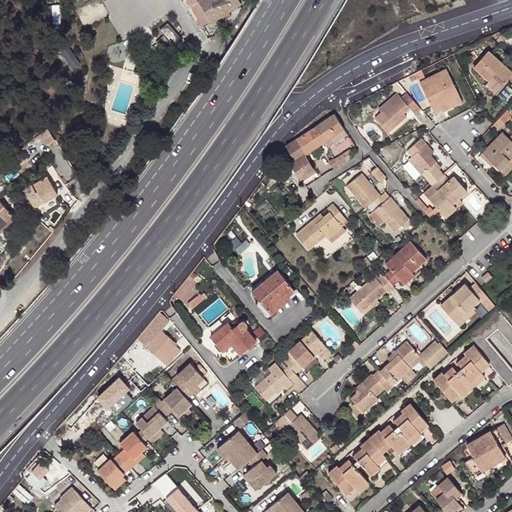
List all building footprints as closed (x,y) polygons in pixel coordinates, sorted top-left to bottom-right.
[(187,0),(205,26),(221,16),(229,11),(241,3),(238,0),(187,0)] [(229,11),(221,16),(223,19),(231,14),(229,11)] [(185,37),(178,43),(183,48),(190,42),(185,37)] [(78,66),(85,62),(76,48),(69,53),(78,66)] [(473,67),(488,80),(498,89),(511,73),(511,71),(488,51),(473,67)] [(157,71),(151,67),(147,73),(152,77),(157,71)] [(433,111),(442,107),(440,104),(459,95),(446,69),(419,82),(433,111)] [(498,89),(488,80),(485,84),(495,92),(498,89)] [(421,108),(408,93),(402,99),(397,92),(378,109),(381,112),(375,118),(387,133),(399,122),(396,119),(404,112),(409,107),(415,114),(421,108)] [(440,104),(442,107),(443,111),(462,102),(459,95),(440,104)] [(396,119),(399,122),(407,116),(404,112),(396,119)] [(334,114),(317,126),(326,140),(343,128),(334,114)] [(310,130),(297,139),(306,153),(326,140),(317,126),(310,130)] [(511,141),(502,131),(482,152),(500,171),(511,157),(511,141)] [(432,185),(444,175),(434,163),(436,161),(430,155),(427,151),(430,149),(421,138),(407,150),(412,156),(408,159),(422,174),(423,173),(432,185)] [(306,153),(297,139),(286,146),(295,160),(290,163),(299,179),(314,170),(305,153),(306,153)] [(505,176),(511,168),(511,157),(500,171),(505,176)] [(417,179),(422,174),(408,159),(403,163),(417,179)] [(386,177),(377,166),(371,171),(380,182),(386,177)] [(55,185),(42,168),(30,178),(42,194),(55,185)] [(381,204),(389,197),(384,191),(380,195),(361,173),(347,185),(365,207),(374,199),(379,205),(375,209),(385,220),(394,231),(408,219),(399,208),(390,215),(381,204)] [(448,180),(444,175),(432,185),(423,193),(442,213),(453,203),(459,198),(467,191),(454,175),(448,180)] [(389,196),(389,197),(381,204),(390,215),(399,208),(389,196)] [(419,197),(416,200),(425,210),(428,208),(419,197)] [(463,202),(459,198),(453,203),(457,208),(463,202)] [(0,231),(15,216),(0,201),(0,231)] [(453,203),(442,213),(446,218),(457,208),(453,203)] [(492,204),(491,203),(486,207),(489,211),(494,207),(492,204)] [(296,234),(308,249),(319,240),(315,237),(322,231),(328,238),(342,227),(339,223),(345,219),(333,204),(327,208),(330,212),(324,217),(316,224),(313,220),(296,234)] [(428,208),(425,210),(429,215),(430,217),(435,213),(430,206),(428,208)] [(385,220),(375,209),(369,214),(378,226),(385,220)] [(316,224),(324,217),(321,213),(313,220),(316,224)] [(384,275),(393,285),(399,279),(410,270),(411,272),(426,259),(410,241),(385,263),(390,269),(384,275)] [(382,273),(379,269),(373,274),(374,276),(376,278),(382,273)] [(252,291),(259,300),(266,309),(285,294),(287,296),(295,290),(278,270),(252,291)] [(410,270),(399,279),(404,284),(414,275),(411,272),(410,270)] [(491,276),(487,272),(481,277),(485,282),(491,276)] [(389,294),(395,288),(393,285),(384,275),(382,273),(376,278),(374,276),(349,298),(361,312),(371,303),(376,299),(386,290),(389,294)] [(487,296),(475,282),(469,288),(465,283),(441,305),(455,321),(473,305),(479,299),(481,301),(487,296)] [(266,309),(259,300),(256,303),(267,318),(290,300),(287,296),(285,294),(266,309)] [(379,302),(376,299),(371,303),(374,307),(379,302)] [(473,305),(455,321),(459,326),(477,310),(473,305)] [(511,326),(497,309),(466,336),(473,344),(486,359),(490,363),(507,383),(509,386),(511,382),(511,370),(486,339),(498,329),(511,345),(511,326)] [(234,320),(229,324),(233,329),(239,325),(234,320)] [(223,350),(231,344),(236,340),(244,351),(256,341),(246,328),(247,326),(247,324),(246,322),(243,321),(241,321),(239,323),(239,325),(233,329),(229,324),(228,323),(211,336),(223,350)] [(150,336),(144,330),(137,339),(144,344),(145,345),(148,342),(146,340),(150,336)] [(162,360),(163,358),(175,345),(176,343),(162,330),(147,347),(162,360)] [(291,356),(285,361),(289,366),(295,373),(314,356),(312,354),(323,344),(312,331),(288,352),(291,356)] [(144,344),(137,339),(134,342),(130,347),(137,353),(144,344)] [(236,340),(231,344),(240,354),(244,351),(236,340)] [(390,361),(379,370),(392,385),(411,368),(408,364),(419,354),(406,340),(396,350),(399,354),(390,361)] [(419,354),(421,357),(437,344),(435,341),(419,354)] [(421,357),(427,363),(445,348),(439,341),(437,344),(421,357)] [(312,354),(314,356),(325,347),(323,344),(312,354)] [(486,359),(473,344),(464,352),(465,354),(468,357),(465,359),(463,356),(457,361),(461,367),(457,371),(452,365),(446,370),(449,374),(446,376),(443,373),(442,371),(433,379),(451,401),(460,393),(458,391),(470,382),(481,372),(480,371),(477,367),(486,359)] [(175,345),(163,358),(168,363),(180,349),(175,345)] [(137,353),(130,347),(125,353),(129,357),(132,359),(137,353)] [(387,357),(390,361),(399,354),(396,350),(387,357)] [(125,353),(121,358),(125,361),(129,357),(125,353)] [(408,364),(411,368),(416,373),(427,363),(421,357),(419,354),(408,364)] [(480,371),(490,363),(486,359),(477,367),(480,371)] [(286,389),(299,378),(295,373),(289,366),(283,371),(275,362),(268,369),(272,373),(256,387),(267,400),(276,392),(283,386),(285,388),(286,389)] [(182,379),(176,385),(178,387),(188,398),(194,392),(192,390),(197,385),(204,378),(200,373),(198,370),(195,368),(191,363),(177,374),(182,379)] [(198,370),(200,373),(204,369),(200,364),(195,368),(198,370)] [(379,370),(378,369),(372,374),(371,373),(358,385),(361,389),(356,392),(350,397),(353,400),(363,412),(379,399),(376,396),(384,388),(387,391),(393,386),(392,385),(379,370)] [(484,376),(481,372),(470,382),(473,385),(484,376)] [(103,398),(117,409),(138,385),(124,374),(103,398)] [(473,385),(470,382),(458,391),(460,393),(461,395),(473,385)] [(201,389),(197,385),(192,390),(194,392),(196,394),(201,389)] [(278,394),(285,388),(283,386),(276,392),(278,394)] [(188,398),(178,387),(165,398),(167,400),(174,408),(180,414),(188,407),(192,403),(188,398)] [(159,397),(153,403),(155,406),(165,416),(171,410),(164,403),(159,397)] [(167,400),(164,403),(171,410),(174,408),(167,400)] [(358,417),(363,412),(353,400),(348,405),(358,417)] [(341,469),(339,466),(338,464),(328,472),(346,494),(355,487),(365,478),(356,467),(361,463),(370,474),(380,466),(377,464),(374,460),(383,452),(391,445),(395,449),(406,439),(418,429),(420,431),(428,424),(410,402),(401,410),(402,412),(405,415),(402,417),(400,414),(393,419),(398,425),(394,428),(389,423),(383,428),(386,432),(383,434),(381,431),(379,429),(361,445),(362,446),(365,449),(362,452),(359,449),(353,454),(358,460),(353,463),(349,458),(342,463),(344,466),(341,469)] [(155,406),(146,414),(156,424),(159,428),(160,427),(168,420),(165,416),(155,406)] [(191,410),(188,407),(180,414),(183,418),(191,410)] [(298,416),(291,409),(289,411),(296,418),(298,416)] [(248,414),(245,411),(242,414),(234,420),(240,427),(251,418),(248,414)] [(289,411),(276,422),(280,427),(277,430),(280,433),(282,431),(287,426),(298,438),(308,449),(322,437),(301,413),(298,416),(296,418),(289,411)] [(75,413),(65,423),(75,432),(84,422),(75,413)] [(156,424),(146,414),(137,422),(143,429),(150,436),(159,428),(156,424)] [(511,436),(504,423),(467,444),(474,456),(464,461),(472,475),(506,456),(500,445),(511,438),(511,436)] [(295,441),(298,438),(287,426),(282,431),(284,433),(286,432),(295,441)] [(153,440),(162,432),(159,428),(150,436),(153,440)] [(144,437),(147,439),(150,436),(143,429),(140,432),(144,437)] [(406,439),(410,443),(421,433),(420,431),(418,429),(406,439)] [(235,443),(244,436),(239,430),(230,437),(235,443)] [(123,458),(131,467),(138,461),(134,457),(141,451),(147,446),(144,442),(137,435),(134,431),(121,443),(126,448),(119,454),(123,458)] [(144,442),(147,439),(144,437),(140,432),(137,435),(144,442)] [(255,454),(257,452),(244,436),(235,443),(230,437),(218,447),(228,460),(230,459),(238,468),(249,459),(252,457),(255,454)] [(406,439),(395,449),(398,453),(410,443),(406,439)] [(268,455),(262,448),(257,452),(255,454),(252,457),(257,464),(254,466),(246,472),(252,479),(255,477),(261,485),(277,473),(269,464),(267,466),(262,460),(268,455)] [(134,457),(138,461),(145,455),(141,451),(134,457)] [(374,460),(377,464),(386,456),(383,452),(374,460)] [(75,453),(71,457),(77,464),(81,460),(75,453)] [(123,475),(131,467),(123,458),(119,454),(113,460),(112,458),(98,470),(112,485),(123,475)] [(257,464),(252,457),(249,459),(254,466),(257,464)] [(456,468),(452,460),(441,468),(447,475),(456,468)] [(27,470),(25,472),(28,475),(30,473),(38,480),(48,469),(40,461),(38,465),(36,463),(28,472),(27,470)] [(123,475),(112,485),(115,489),(126,479),(123,475)] [(447,497),(456,511),(458,511),(464,507),(457,498),(462,493),(451,480),(447,475),(438,483),(444,492),(447,497)] [(256,490),(261,485),(255,477),(252,479),(249,482),(256,490)] [(365,478),(355,487),(358,491),(369,482),(365,478)] [(85,511),(90,508),(85,501),(73,488),(61,498),(62,500),(60,503),(55,507),(59,511),(85,511)] [(289,510),(297,503),(287,491),(278,498),(289,510)] [(447,511),(456,511),(447,497),(444,492),(436,499),(447,511)] [(305,511),(297,503),(289,510),(278,498),(266,509),(268,511),(305,511)] [(199,511),(191,501),(178,511),(199,511)]
